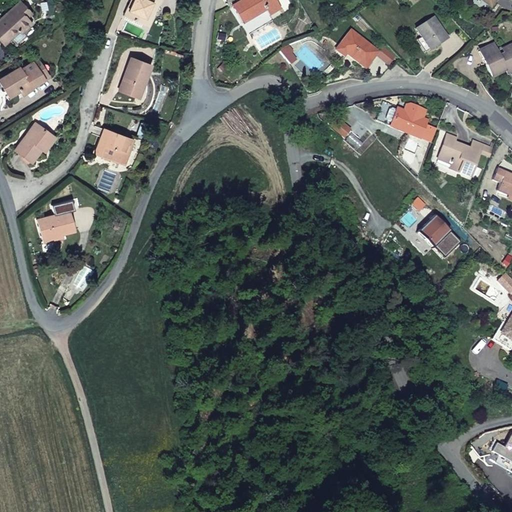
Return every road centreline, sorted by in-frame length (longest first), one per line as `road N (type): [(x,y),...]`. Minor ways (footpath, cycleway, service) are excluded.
road 1 (residential): [(295,106),(286,136),(301,232),(359,305),(409,402),(487,511)]
road 2 (unclassified): [(7,201),(37,308),(58,328),(90,302),(118,259),(200,106)]
road 3 (residential): [(511,140),(472,104),(439,90),(389,84),(295,106)]
road 4 (residential): [(106,46),(66,167),(7,201)]
road 5 (track): [(58,328),(80,378),(115,511)]
